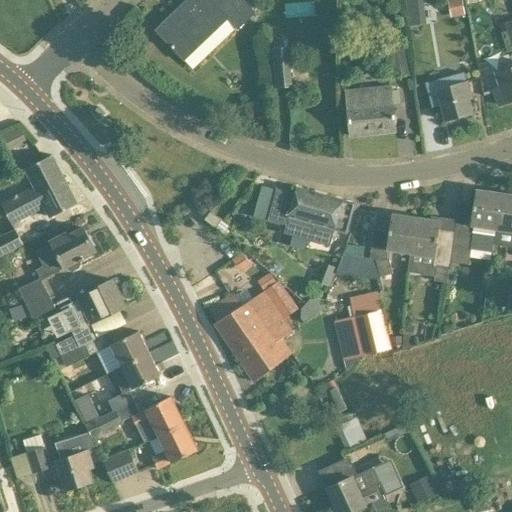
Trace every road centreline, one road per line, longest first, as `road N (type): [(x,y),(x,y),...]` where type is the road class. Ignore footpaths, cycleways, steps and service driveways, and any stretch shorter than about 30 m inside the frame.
road 1 (residential): [(70,35),(118,82),(243,153),(286,164),(421,170),(511,146)]
road 2 (tertiary): [(258,468),(149,249),(70,137),(21,84)]
road 3 (residential): [(123,511),(258,468)]
